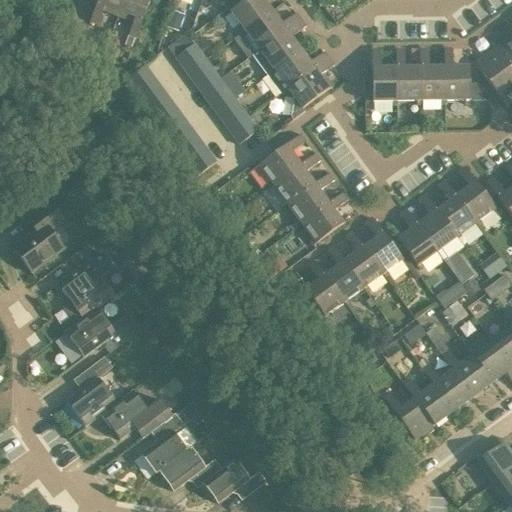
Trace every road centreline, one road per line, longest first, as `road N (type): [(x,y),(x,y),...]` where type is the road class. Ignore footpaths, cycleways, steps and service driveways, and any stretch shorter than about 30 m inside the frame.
road 1 (residential): [(498,135),(425,141),(377,174),(330,105),(355,89),(349,23),(378,4),(454,0)]
road 2 (residential): [(122,511),(64,484),(31,436),(16,373),(16,296)]
road 3 (residential): [(511,418),(388,511)]
